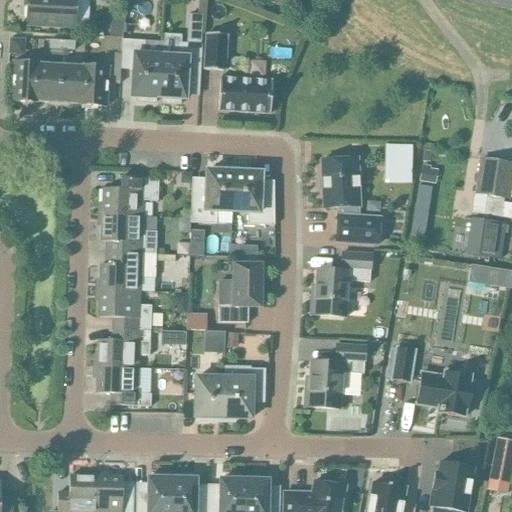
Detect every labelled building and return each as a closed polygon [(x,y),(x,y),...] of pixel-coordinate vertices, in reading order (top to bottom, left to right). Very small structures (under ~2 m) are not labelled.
[(27,26),(73,29),(74,0),(27,0),(28,6),(24,9),(23,18),(27,22),(27,26)] [(111,14),(110,37),(123,38),(124,14),(111,14)] [(226,71),(228,37),(205,35),(202,69),(226,71)] [(61,51),(62,42),(49,41),(49,50),(61,51)] [(136,103),(155,104),(155,99),(158,99),(161,57),(144,56),(145,42),(122,41),(121,55),(120,70),(133,71),(132,98),(136,98),(136,103)] [(62,42),(61,51),(73,52),(74,43),(62,42)] [(161,104),(180,106),(180,100),(185,101),(187,74),(200,75),(202,45),(179,44),(178,58),(161,57),(158,99),(161,99),(161,104)] [(81,107),(105,108),(107,85),(119,86),(120,70),(121,55),(105,54),(104,69),(84,68),(81,107)] [(35,104),(37,65),(13,64),(11,103),(35,104)] [(36,103),(58,104),(60,68),(38,66),(38,65),(37,65),(35,104),(36,104),(36,103)] [(81,107),(84,68),(83,68),(83,69),(60,68),(58,104),(81,105),(81,107)] [(218,112),(270,115),(271,83),(219,80),(218,112)] [(406,155),(383,160),(387,179),(409,175),(406,155)] [(334,244),(379,246),(380,218),(359,217),(359,208),(357,160),(321,161),(323,209),(337,209),(337,215),(336,215),(334,244)] [(482,216),(501,219),(504,199),(508,200),(511,171),(511,165),(481,161),(476,195),(485,196),(482,216)] [(189,224),(215,225),(216,212),(231,213),(234,168),(218,167),(218,172),(206,172),(205,195),(191,194),(189,224)] [(421,184),(438,186),(440,169),(422,167),(421,184)] [(246,225),(274,227),(273,197),(260,197),(261,174),(249,173),(249,168),(234,168),(231,213),(247,213),(246,225)] [(102,215),(142,217),(142,202),(157,203),(158,180),(120,179),(120,190),(103,190),(102,215)] [(425,241),(436,188),(421,185),(411,238),(425,241)] [(142,256),(155,256),(156,233),(141,233),(142,217),(102,215),(101,243),(119,244),(119,254),(142,256)] [(472,221),(466,255),(499,260),(505,226),(472,221)] [(205,254),(205,229),(193,229),(192,253),(205,254)] [(100,291),(140,292),(140,279),(155,279),(155,256),(142,256),(119,254),(118,266),(101,266),(100,291)] [(309,316),(345,319),(348,282),(369,283),(370,270),(371,256),(341,254),(341,268),(343,268),(343,272),(316,271),(315,298),(310,298),(309,316)] [(511,269),(472,265),(470,283),(511,287),(511,269)] [(218,324),(247,324),(248,308),(260,308),(260,266),(232,266),(232,307),(218,306),(218,324)] [(116,330),(150,332),(151,307),(139,307),(140,292),(100,291),(99,318),(116,319),(116,330)] [(189,328),(209,329),(209,314),(190,313),(189,328)] [(97,369),(137,370),(137,356),(149,357),(150,332),(116,330),(115,343),(98,342),(97,369)] [(188,344),(187,331),(163,331),(163,345),(188,344)] [(204,332),(203,353),(223,354),(224,333),(204,332)] [(303,408),(339,411),(342,374),(363,376),(364,362),(365,348),(335,346),(335,360),(337,360),(337,364),(310,363),(309,390),(304,390),(303,408)] [(396,349),(391,381),(409,384),(414,352),(396,349)] [(112,407),(151,408),(151,396),(136,396),(137,370),(97,369),(96,394),(113,395),(112,407)] [(222,419),(250,420),(251,404),(264,404),(265,370),(250,370),(250,380),(223,379),(222,419)] [(470,377),(444,373),(443,378),(421,374),(416,405),(438,409),(437,414),(464,418),(465,413),(468,414),(473,383),(470,382),(470,377)] [(197,423),(210,423),(210,419),(222,419),(223,379),(195,379),(194,419),(197,419),(197,423)] [(434,489),(431,506),(458,511),(467,511),(476,468),(442,461),(439,473),(436,473),(433,488),(434,489)] [(491,465),(486,492),(506,496),(511,469),(491,465)] [(134,511),(170,511),(171,479),(170,479),(170,475),(151,475),(150,479),(147,479),(147,505),(135,505),(134,511)] [(206,511),(207,506),(195,506),(195,480),(193,480),(193,476),(174,475),(173,479),(171,479),(170,511),(206,511)] [(206,511),(242,511),(244,481),(241,481),(239,477),(225,477),(223,481),(220,481),(219,507),(207,506),(206,511)] [(278,511),(279,508),(267,508),(268,482),(265,482),(262,478),(248,477),(246,481),(244,481),(242,511),(278,511)] [(94,511),(96,478),(69,478),(69,495),(57,495),(56,511),(94,511)] [(133,511),(134,494),(122,494),(122,479),(96,478),(94,511),(133,511)] [(311,498),(304,498),(305,497),(304,495),(303,495),(302,494),(283,494),(282,511),(340,511),(345,488),(313,483),(311,498)] [(373,484),(367,511),(400,511),(405,490),(373,484)] [(0,511),(12,511),(13,498),(0,498),(0,511)]
